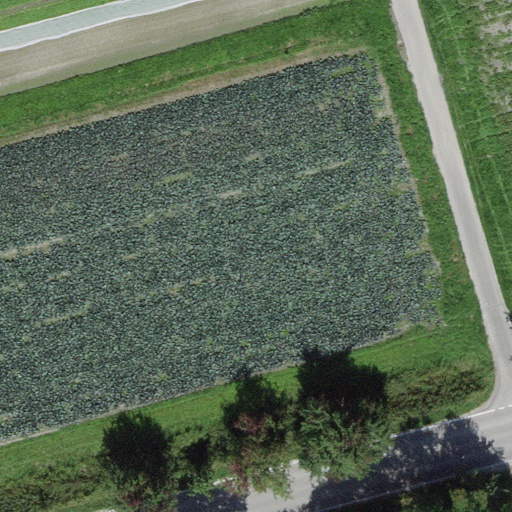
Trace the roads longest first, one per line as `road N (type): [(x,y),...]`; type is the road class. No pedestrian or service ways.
road 1 (track): [(409,0),(511,356)]
road 2 (tertiary): [(229,511),(511,439)]
